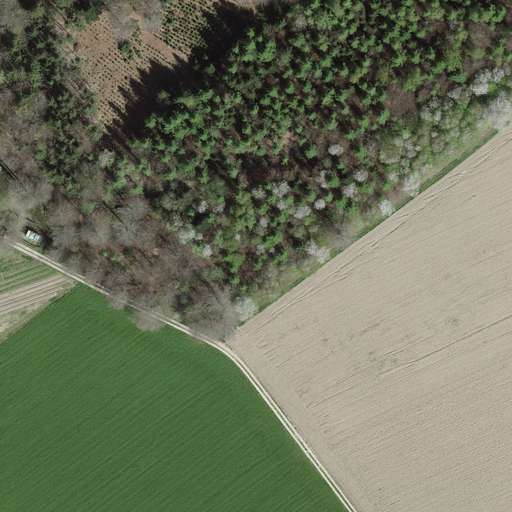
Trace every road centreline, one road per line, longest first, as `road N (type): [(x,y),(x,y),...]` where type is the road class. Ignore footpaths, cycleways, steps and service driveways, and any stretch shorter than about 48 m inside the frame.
road 1 (track): [(511,66),(332,149),(155,197),(0,201)]
road 2 (track): [(0,239),(215,340),(352,511)]
road 3 (track): [(215,340),(511,114)]
